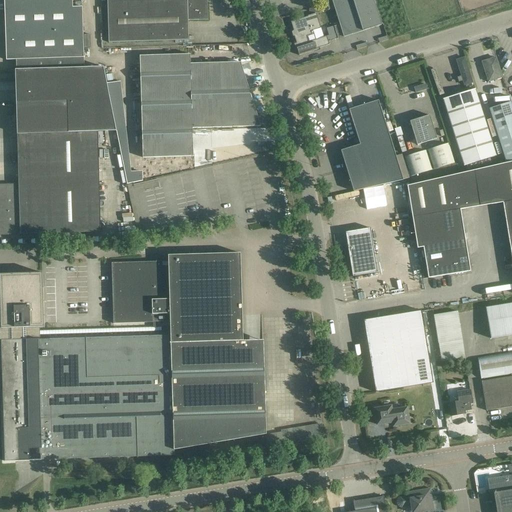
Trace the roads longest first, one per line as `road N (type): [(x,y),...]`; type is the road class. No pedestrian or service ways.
road 1 (unclassified): [(356,472),(309,192),(280,89)]
road 2 (unclassified): [(108,511),(356,472)]
road 3 (unclassified): [(280,89),(511,17)]
